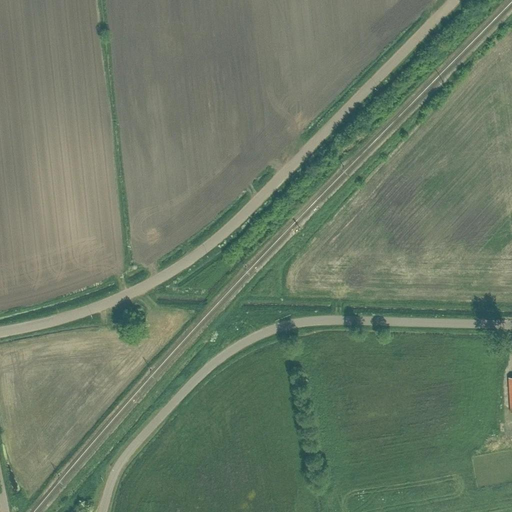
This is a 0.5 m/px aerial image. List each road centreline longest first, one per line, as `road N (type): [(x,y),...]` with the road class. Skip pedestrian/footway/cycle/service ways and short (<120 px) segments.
road 1 (unclassified): [(0,332),(100,305),(187,261),(455,0)]
road 2 (unclassified): [(102,511),(115,470),(151,426),(193,381),(264,334),(328,320),(511,323)]
